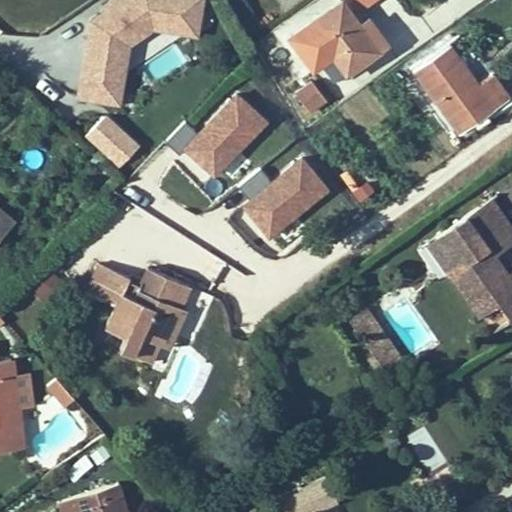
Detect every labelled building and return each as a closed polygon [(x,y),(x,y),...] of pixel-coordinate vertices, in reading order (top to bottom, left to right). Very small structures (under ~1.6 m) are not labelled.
[(131,43),(156,26),(183,29),(185,0),(105,0),(92,9),(94,12),(81,21),(71,96),(124,102),(131,43)] [(197,30),(200,0),(185,0),(183,29),(197,30)] [(381,36),(366,14),(355,22),(340,0),(333,0),(285,34),(300,56),(321,42),(338,66),(381,36)] [(141,64),(152,82),(187,62),(176,44),(141,64)] [(446,48),(410,73),(453,134),(505,97),(489,74),(473,86),(446,48)] [(294,96),(307,115),(324,103),(310,84),(294,96)] [(195,129),(183,118),(166,138),(214,179),(268,117),(232,86),(195,129)] [(123,144),(89,113),(70,133),(104,165),(123,144)] [(269,177),(260,166),(230,193),(270,238),(330,184),(299,150),(269,177)] [(357,203),(375,189),(367,177),(348,191),(357,203)] [(453,278),(442,285),(473,331),(491,318),(499,331),(511,321),(511,276),(495,288),(477,261),(505,242),(502,236),(484,210),(432,245),(453,278)] [(432,245),(414,258),(435,290),(442,285),(453,278),(432,245)] [(46,263),(27,283),(42,297),(61,278),(46,263)] [(111,354),(134,363),(142,345),(149,347),(157,328),(169,334),(179,311),(173,308),(162,304),(171,281),(136,267),(130,281),(90,265),(80,293),(109,306),(98,333),(117,340),(111,354)] [(182,285),(171,281),(162,304),(173,308),(182,285)] [(169,334),(157,328),(149,347),(155,349),(162,352),(169,334)] [(149,347),(142,345),(134,363),(147,368),(155,349),(149,347)] [(10,364),(0,364),(0,456),(23,454),(10,364)] [(68,420),(77,413),(58,390),(49,397),(68,420)] [(420,421),(401,434),(430,473),(448,460),(420,421)] [(325,474),(280,491),(287,511),(295,511),(334,497),(325,474)] [(119,511),(114,495),(67,509),(68,511),(119,511)]
